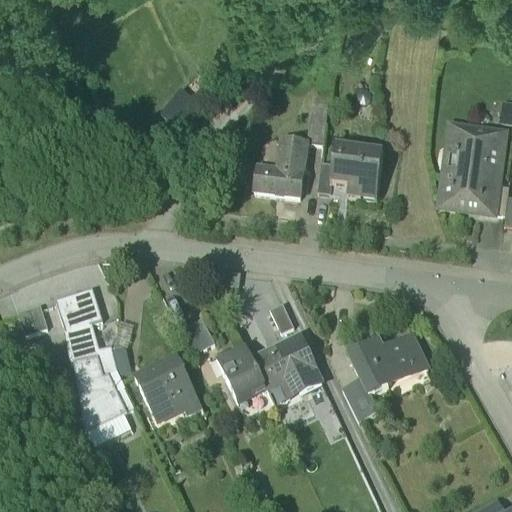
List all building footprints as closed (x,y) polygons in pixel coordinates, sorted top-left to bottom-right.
[(314,101),(308,150),(324,152),(330,103),(314,101)] [(175,104),(161,122),(185,141),(199,124),(175,104)] [(474,141),(451,138),(448,160),(458,161),(456,176),(446,174),(442,203),(447,203),(445,213),(480,218),(483,190),(497,192),(504,141),(475,137),(474,141)] [(308,150),(281,147),(277,181),(257,178),(254,199),(300,205),(308,150)] [(383,158),(336,151),(333,171),(331,191),(332,191),(348,193),(347,203),(361,205),(362,195),(378,197),(383,158)] [(333,171),(321,169),(317,199),(331,201),(332,191),(331,191),(333,171)] [(497,192),(483,190),(480,218),(505,221),(507,204),(509,194),(497,192)] [(102,325),(92,295),(56,306),(66,337),(85,331),(92,329),(102,325)] [(18,317),(25,339),(46,333),(39,310),(18,317)] [(270,315),(282,338),(294,332),(283,310),(270,315)] [(204,325),(180,337),(193,363),(217,350),(204,325)] [(97,359),(112,356),(111,352),(99,353),(92,329),(85,331),(93,360),(97,359)] [(85,331),(66,337),(69,367),(74,367),(93,363),(93,360),(85,331)] [(118,331),(112,356),(118,379),(131,376),(125,353),(130,334),(118,331)] [(299,344),(253,367),(267,397),(268,399),(283,392),(289,405),(321,389),(299,344)] [(412,345),(383,359),(379,351),(351,365),(361,386),(369,403),(370,402),(387,394),(386,390),(409,378),(408,375),(423,368),(412,345)] [(231,359),(217,366),(238,411),(240,410),(240,408),(265,396),(266,398),(267,397),(253,367),(247,355),(233,363),(231,359)] [(112,356),(97,359),(102,382),(118,379),(112,356)] [(93,363),(74,367),(77,386),(102,382),(97,359),(93,360),(93,363)] [(186,378),(178,362),(135,383),(152,419),(179,406),(186,420),(201,413),(185,379),(186,378)] [(102,382),(77,386),(85,435),(134,412),(118,379),(102,382)] [(361,386),(342,396),(354,419),(373,409),(370,402),(369,403),(361,386)]
